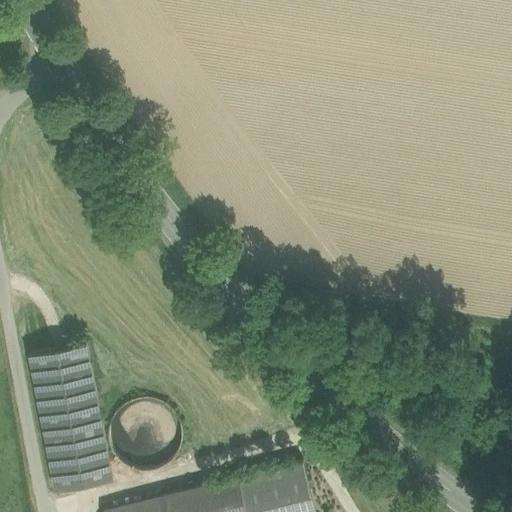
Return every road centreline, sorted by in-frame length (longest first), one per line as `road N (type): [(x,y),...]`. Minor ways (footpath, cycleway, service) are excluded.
road 1 (secondary): [(65,60),(203,245),(330,396),(482,511)]
road 2 (track): [(353,511),(311,450),(285,443),(111,492)]
road 3 (unclassified): [(0,308),(39,511)]
